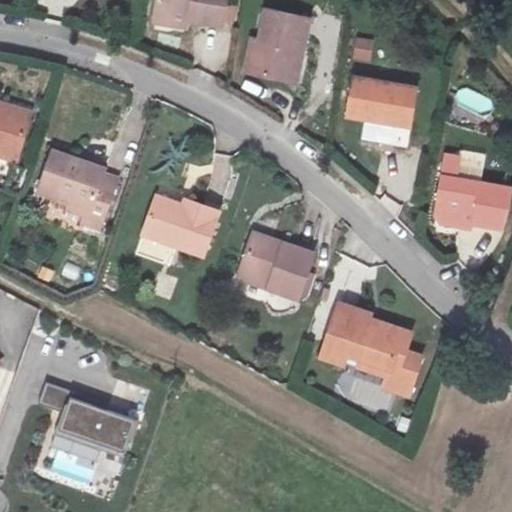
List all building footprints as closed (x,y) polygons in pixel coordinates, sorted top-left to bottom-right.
[(215,0),(148,0),(147,10),(213,19),(215,0)] [(302,5),(264,0),(258,0),(255,28),(247,28),(244,62),(293,69),(302,5)] [(356,36),(352,58),(372,61),(375,39),(356,36)] [(407,84),(342,73),(337,115),(402,124),(407,84)] [(0,150),(1,151),(16,108),(0,101),(0,150)] [(93,155),(40,136),(29,175),(58,185),(55,194),(78,201),(80,193),(96,198),(105,166),(91,161),(93,155)] [(502,181),(437,170),(432,211),(496,221),(502,181)] [(196,262),(211,213),(179,203),(175,215),(149,205),(137,244),(196,262)] [(279,234),(247,225),(232,270),(295,291),(308,252),(276,242),(279,234)] [(318,362),(371,381),(374,372),(395,377),(407,340),(375,330),(376,324),(337,310),(318,362)] [(0,363),(8,357),(0,351),(0,363)] [(391,388),(395,377),(374,372),(371,381),(391,388)] [(142,413),(45,380),(36,406),(65,416),(61,431),(128,453),(142,413)]
